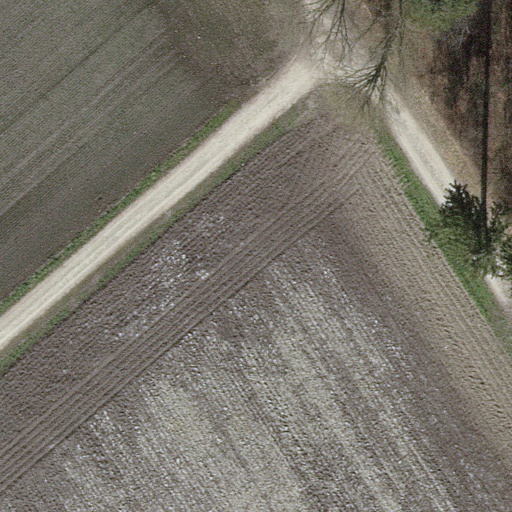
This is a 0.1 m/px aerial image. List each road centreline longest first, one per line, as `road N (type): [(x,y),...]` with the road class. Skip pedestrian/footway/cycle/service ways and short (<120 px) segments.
road 1 (track): [(0,348),(343,46)]
road 2 (track): [(314,0),(511,299)]
